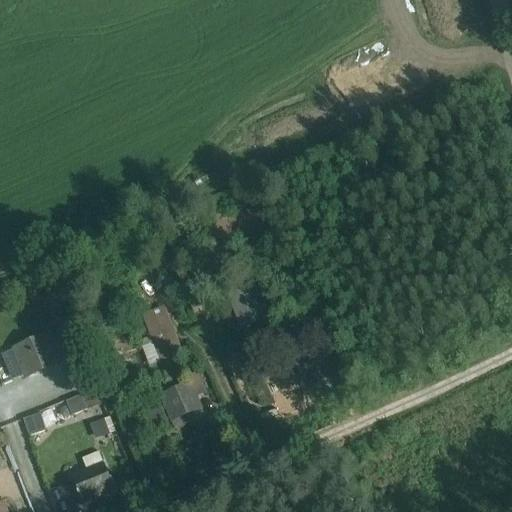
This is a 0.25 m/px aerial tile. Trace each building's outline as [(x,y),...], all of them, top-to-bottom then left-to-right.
[(184,239),(179,228),(165,233),(170,245),(184,239)] [(146,256),(142,244),(139,245),(136,238),(128,241),(131,248),(127,250),(131,261),(146,256)] [(192,271),(178,277),(189,301),(202,296),(192,271)] [(266,322),(253,289),(228,298),(241,332),(266,322)] [(63,309),(57,295),(46,299),(51,314),(63,309)] [(163,312),(143,320),(151,341),(140,345),(150,369),(181,356),(163,312)] [(59,332),(47,337),(58,365),(71,360),(59,332)] [(47,337),(2,357),(13,383),(58,365),(47,337)] [(291,368),(303,360),(297,350),(285,358),(291,368)] [(292,369),(291,368),(285,358),(284,356),(276,361),(284,374),(292,369)] [(160,400),(171,424),(200,410),(195,399),(208,394),(199,375),(189,380),(191,386),(160,400)] [(27,388),(30,399),(48,395),(45,384),(27,388)] [(72,419),(88,413),(82,398),(67,405),(72,419)] [(201,410),(200,410),(171,424),(175,434),(206,421),(201,410)] [(163,412),(144,420),(150,435),(169,426),(163,412)] [(30,438),(46,433),(41,418),(25,423),(30,438)] [(106,421),(90,426),(96,442),(112,437),(106,421)] [(115,493),(100,457),(86,462),(90,471),(72,478),(83,506),(115,493)] [(52,493),(58,504),(76,495),(70,484),(52,493)]
